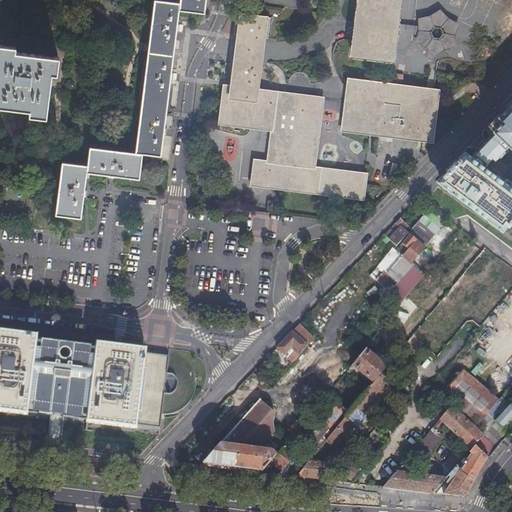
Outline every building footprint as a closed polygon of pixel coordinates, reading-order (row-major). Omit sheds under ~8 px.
[(62,163),(55,216),(80,218),(86,173),(139,178),(142,154),(161,156),(174,51),(180,10),(205,13),(206,0),(180,0),(180,3),(156,0),(137,153),(90,147),(87,166),(62,163)] [(358,0),(352,55),(392,61),(398,14),(399,0),(358,0)] [(511,0),(505,0),(480,25),(398,14),(392,61),(463,69),(464,56),(505,58),(511,50),(511,0)] [(322,99),(254,90),(257,69),(261,37),(268,38),(271,18),(237,13),(234,33),(241,34),(236,66),(233,87),(225,87),(220,121),(273,129),(268,163),(256,161),(253,183),(362,198),(364,184),(365,176),(313,169),(321,108),(322,99)] [(16,47),(0,45),(0,47),(0,106),(30,110),(30,115),(47,117),(53,74),(57,74),(59,58),(16,52),(16,47)] [(345,111),(343,130),(371,133),(431,141),(437,92),(349,80),(345,111)] [(440,183),(501,229),(511,214),(511,187),(483,166),(490,156),(494,159),(507,145),(511,149),(511,99),(487,126),(493,132),(470,156),(463,151),(440,176),(440,183)] [(390,248),(369,277),(416,309),(434,282),(411,266),(441,223),(424,211),(409,233),(398,225),(387,240),(396,246),(398,243),(406,249),(401,256),(390,248)] [(460,232),(441,256),(447,261),(453,254),(459,258),(472,242),(460,232)] [(401,255),(405,249),(397,243),(393,249),(401,255)] [(441,298),(479,329),(511,288),(511,281),(501,272),(489,287),(476,276),(488,262),(477,253),(441,298)] [(324,298),(303,321),(317,333),(338,311),(324,298)] [(273,349),(290,364),(308,345),(291,329),(273,349)] [(165,351),(1,331),(0,330),(0,407),(155,427),(165,351)] [(349,367),(372,384),(359,401),(370,410),(391,383),(386,379),(393,371),(363,348),(349,367)] [(481,416),(497,397),(462,369),(447,387),(481,416)] [(195,467),(259,473),(270,459),(270,465),(279,472),(288,461),(288,456),(279,448),(273,456),(261,446),(272,433),(273,413),(257,399),(219,444),(214,444),(195,467)] [(493,421),(502,429),(511,417),(511,408),(507,405),(493,421)] [(438,487),(454,500),(499,449),(449,406),(438,419),(472,449),(438,487)] [(275,424),(291,437),(303,422),(287,409),(275,424)] [(427,456),(444,433),(433,425),(416,448),(427,456)] [(300,479),(317,478),(317,462),(300,462),(300,479)] [(387,490),(437,495),(439,476),(389,471),(387,490)]
